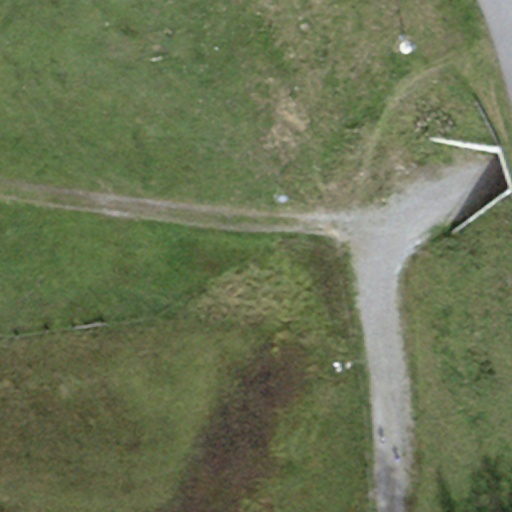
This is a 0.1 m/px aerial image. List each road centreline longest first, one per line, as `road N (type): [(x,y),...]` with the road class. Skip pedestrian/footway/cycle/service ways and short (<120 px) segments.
road 1 (track): [(443,196),(148,207),(0,180)]
road 2 (track): [(511,175),(443,196),(392,398),(390,511)]
